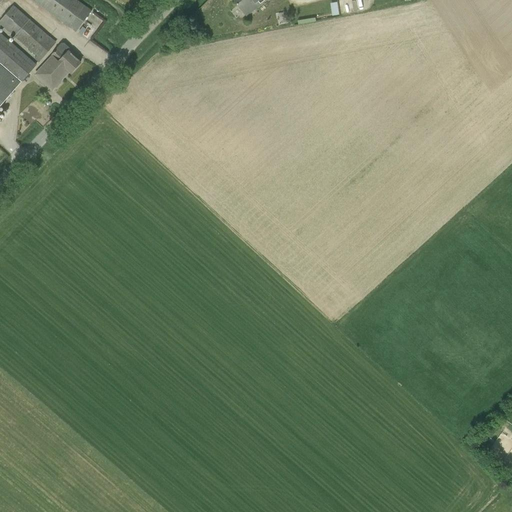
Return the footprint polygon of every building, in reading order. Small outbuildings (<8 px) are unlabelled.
[(92,10),(77,0),(31,0),(76,32),(92,10)] [(234,0),(247,16),(266,0),(234,0)] [(14,5),(0,20),(0,24),(41,60),(56,42),(14,5)] [(0,104),(37,65),(0,32),(0,104)] [(59,61),(52,56),(36,74),(52,89),(55,87),(57,87),(61,83),(61,80),(69,71),(71,73),(81,62),(73,54),(69,50),(59,61)]
